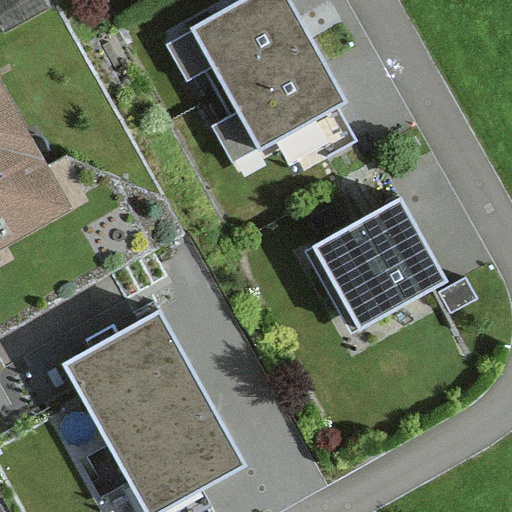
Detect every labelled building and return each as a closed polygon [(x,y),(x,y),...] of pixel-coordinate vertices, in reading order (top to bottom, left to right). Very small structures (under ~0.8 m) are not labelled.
[(202,106),(313,44),(288,0),(249,0),(168,46),(202,106)] [(236,167),(347,104),(313,44),(202,106),(236,167)] [(0,88),(0,244),(67,207),(0,88)] [(448,285),(401,201),(306,254),(354,338),(448,285)] [(159,316),(65,369),(145,511),(171,511),(246,470),(159,316)]
